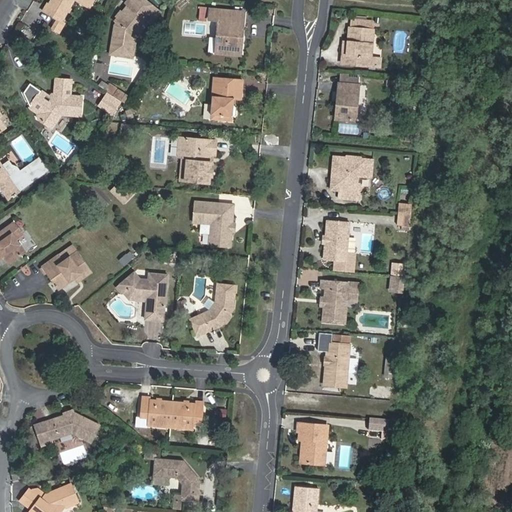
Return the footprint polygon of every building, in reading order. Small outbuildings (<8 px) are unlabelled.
[(47,5),(43,12),(62,23),(75,0),(90,9),(95,0),(52,0),(49,6),(47,5)] [(136,38),(157,10),(145,0),(130,0),(127,6),(130,9),(125,16),(123,14),(118,20),(120,21),(117,25),(119,26),(116,29),(111,58),(134,62),(137,42),(139,40),(136,38)] [(236,21),(237,11),(212,8),(211,19),(216,19),(213,51),(239,54),(241,35),(245,35),(246,22),(236,21)] [(162,13),(157,10),(136,38),(139,40),(150,25),(152,27),(162,13)] [(247,12),(237,11),(236,21),(246,22),(247,12)] [(354,19),(353,28),(373,30),(374,21),(354,19)] [(349,54),(345,53),(344,63),(372,66),(375,31),(373,30),(353,28),(351,28),(350,43),(349,54)] [(25,53),(32,59),(40,49),(33,43),(25,53)] [(341,72),(340,83),(360,85),(361,74),(341,72)] [(223,78),(214,77),(210,119),(232,121),(233,116),(235,114),(236,107),(234,105),(232,105),(232,98),(237,98),(231,91),(224,80),(223,78)] [(243,80),(223,78),(224,80),(231,91),(237,98),(241,99),(243,80)] [(72,81),(56,80),(55,89),(71,90),(72,81)] [(340,83),(338,102),(341,102),(340,119),(357,120),(360,85),(340,83)] [(116,90),(110,86),(107,91),(113,95),(116,90)] [(55,89),(55,96),(70,98),(71,90),(55,89)] [(121,104),(108,94),(106,97),(119,106),(121,104)] [(118,99),(124,103),(128,98),(121,94),(118,99)] [(55,96),(52,96),(49,99),(51,100),(48,104),(46,105),(38,117),(39,121),(52,130),(61,115),(80,117),(82,98),(70,98),(55,96)] [(119,106),(106,97),(100,107),(113,116),(119,106)] [(0,136),(11,128),(4,118),(8,115),(0,104),(0,136)] [(340,123),(339,132),(352,132),(352,123),(340,123)] [(420,132),(421,127),(408,125),(406,140),(419,142),(420,132)] [(210,155),(214,154),(214,152),(218,152),(219,139),(182,136),(181,155),(186,155),(190,159),(188,179),(212,181),(213,163),(210,161),(210,155)] [(338,158),(337,168),(340,171),(340,179),(336,181),(335,189),(340,190),(340,197),(359,198),(361,185),(358,181),(358,176),(373,177),(374,161),(363,160),(364,158),(346,156),(346,159),(338,158)] [(11,161),(5,166),(10,174),(17,169),(22,175),(34,167),(35,169),(40,164),(39,163),(42,161),(41,158),(23,171),(20,167),(15,166),(11,161)] [(0,183),(11,199),(22,191),(50,171),(42,161),(39,163),(40,164),(35,169),(34,167),(22,175),(17,169),(10,174),(5,166),(0,160),(0,159),(0,183)] [(234,231),(234,223),(236,205),(197,202),(195,222),(214,223),(212,245),(233,247),(234,231)] [(411,228),(413,204),(399,203),(397,227),(411,228)] [(0,251),(3,256),(8,263),(25,251),(16,239),(22,234),(14,222),(0,231),(0,251)] [(335,272),(354,274),(356,255),(347,254),(349,224),(328,222),(326,249),(325,256),(325,262),(336,263),(335,272)] [(57,290),(75,278),(80,274),(83,278),(92,272),(78,251),(65,260),(60,254),(41,267),(57,290)] [(124,266),(135,257),(130,251),(119,260),(124,266)] [(390,264),(391,273),(403,271),(402,263),(390,264)] [(147,297),(147,300),(145,319),(164,321),(168,278),(149,277),(149,282),(140,281),(134,274),(122,283),(128,291),(127,292),(129,295),(147,297)] [(404,293),(405,279),(392,278),(391,287),(397,292),(397,293),(404,293)] [(324,305),(322,306),(320,324),(342,326),(346,283),(320,280),(319,290),(323,290),(322,300),(325,301),(324,305)] [(222,320),(226,319),(233,311),(232,308),(234,307),(236,284),(217,282),(215,298),(208,307),(187,318),(197,337),(221,324),(222,320)] [(129,298),(147,300),(147,297),(129,295),(127,292),(128,291),(122,283),(116,288),(122,295),(124,293),(129,298)] [(347,391),(351,347),(330,345),(328,361),(326,362),(326,367),(328,369),(326,389),(347,391)] [(393,377),(395,357),(386,356),(384,376),(393,377)] [(170,427),(172,402),(148,400),(149,397),(140,397),(139,416),(147,417),(146,425),(170,427)] [(194,404),(172,402),(170,427),(192,428),(192,421),(201,421),(203,402),(194,401),(194,404)] [(69,417),(70,415),(70,414),(68,410),(60,413),(62,417),(65,418),(69,417)] [(95,430),(70,415),(69,417),(65,418),(62,417),(42,424),(31,429),(40,451),(50,447),(49,444),(69,436),(85,446),(95,430)] [(389,433),(390,420),(370,419),(369,432),(389,433)] [(307,456),(306,463),(324,465),(328,427),(299,424),(298,433),(301,433),(300,442),(302,442),(307,443),(305,455),(307,456)] [(196,484),(200,483),(200,479),(185,460),(157,458),(155,474),(178,476),(183,482),(182,499),(199,501),(200,490),(196,488),(196,484)] [(297,510),(294,510),(293,511),(316,511),(319,489),(296,487),(294,504),(297,505),(297,510)] [(62,511),(78,508),(73,490),(48,497),(41,502),(29,492),(20,502),(31,511),(32,511),(62,511)]
